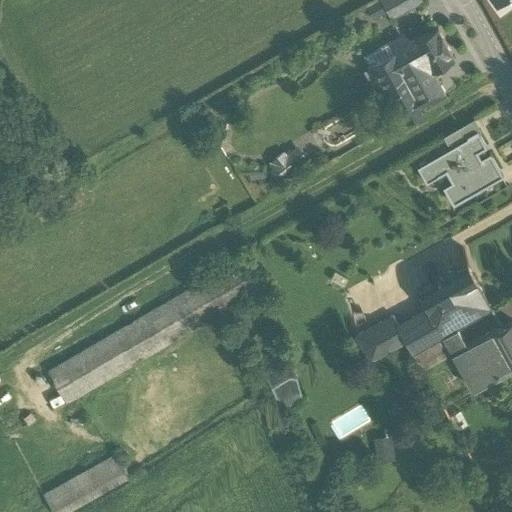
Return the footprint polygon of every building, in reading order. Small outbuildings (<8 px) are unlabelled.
[(372,0),(379,11),(397,0),(372,0)] [(397,0),(379,11),(392,33),(423,15),(414,0),(397,0)] [(511,0),(485,0),(486,1),(483,3),(497,22),(511,10),(511,0)] [(401,50),(391,56),(390,60),(393,66),(370,79),(392,119),(416,106),(418,110),(440,97),(433,84),(454,72),(437,41),(409,58),(405,51),(401,50)] [(416,106),(392,119),(402,136),(448,110),(440,97),(418,110),(416,106)] [(445,152),(451,164),(480,148),(483,146),(476,134),(445,152)] [(455,220),(505,192),(492,168),(483,174),(479,168),(489,163),(480,148),(451,164),(422,181),(431,196),(447,187),(453,197),(445,202),(455,220)] [(466,263),(431,284),(441,301),(476,281),(466,263)] [(244,278),(51,389),(68,420),(261,308),(244,278)] [(441,301),(427,308),(432,317),(441,334),(455,326),(491,306),(476,281),(441,301)] [(431,284),(417,291),(427,308),(441,301),(431,284)] [(432,317),(402,334),(411,351),(441,334),(432,317)] [(511,319),(511,318),(476,337),(496,373),(511,364),(511,319)] [(455,326),(441,334),(446,342),(460,334),(455,326)] [(441,334),(411,351),(421,369),(452,352),(451,351),(446,342),(441,334)] [(460,334),(446,342),(451,351),(465,343),(460,334)] [(465,343),(451,351),(452,352),(472,387),(496,373),(476,337),(465,343)] [(293,386),(269,399),(279,418),(303,405),(293,386)] [(396,439),(377,441),(379,467),(399,465),(396,439)] [(116,475),(46,511),(98,511),(128,496),(116,475)]
